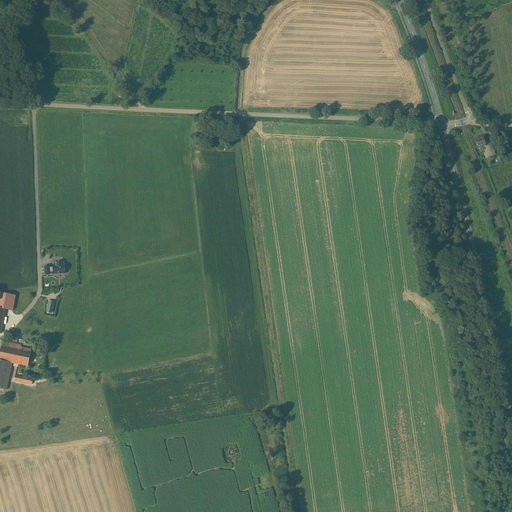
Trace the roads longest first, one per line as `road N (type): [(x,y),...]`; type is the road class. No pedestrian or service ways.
road 1 (unclassified): [(0,105),(441,123)]
road 2 (tertiary): [(441,123),(511,411)]
road 3 (unclassified): [(441,123),(466,121),(468,114),(426,0)]
road 4 (track): [(49,0),(80,21),(143,110)]
road 5 (tertiary): [(400,0),(441,123)]
